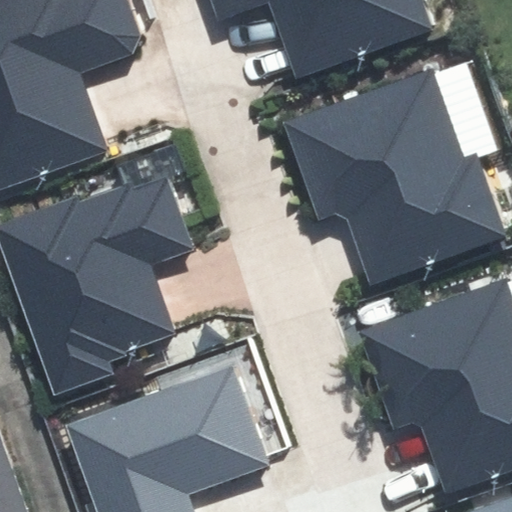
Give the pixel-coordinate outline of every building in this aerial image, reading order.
[(0,0),(0,187),(108,148),(81,72),(132,54),(140,34),(127,0),(0,0)] [(209,0),(217,21),(268,3),(296,79),(433,30),(421,0),(209,0)] [(432,69),(283,122),(318,220),(335,214),(346,219),(371,288),(510,239),(482,159),(507,150),(474,59),(433,73),(432,69)] [(0,225),(0,247),(53,396),(115,375),(111,363),(129,357),(127,353),(178,336),(154,265),(196,251),(169,175),(129,189),(128,185),(79,202),(78,198),(0,225)] [(507,279),(357,332),(392,431),(413,424),(421,426),(445,495),(511,471),(511,280),(508,282),(507,279)] [(247,362),(266,358),(285,439),(324,430),(305,348),(297,313),(239,327),(247,362)] [(65,424),(96,511),(194,511),(188,494),(269,466),(232,364),(65,424)] [(42,511),(9,420),(0,422),(0,511),(42,511)] [(511,511),(511,495),(464,511),(511,511)]
